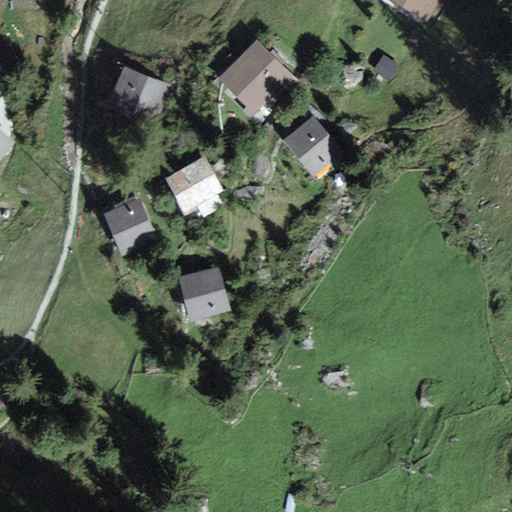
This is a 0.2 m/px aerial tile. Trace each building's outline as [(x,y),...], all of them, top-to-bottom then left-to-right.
[(388,0),(430,25),(446,0),(388,0)] [(243,40),(204,81),(248,121),(287,80),(243,40)] [(111,71),(96,108),(149,129),(164,92),(111,71)] [(0,109),(9,100),(0,91),(0,109)] [(304,115),(275,139),(309,180),(338,156),(304,115)] [(195,155),(155,177),(175,212),(215,190),(195,155)] [(138,194),(93,213),(111,257),(156,238),(138,194)] [(221,267),(172,279),(183,321),(232,309),(221,267)]
